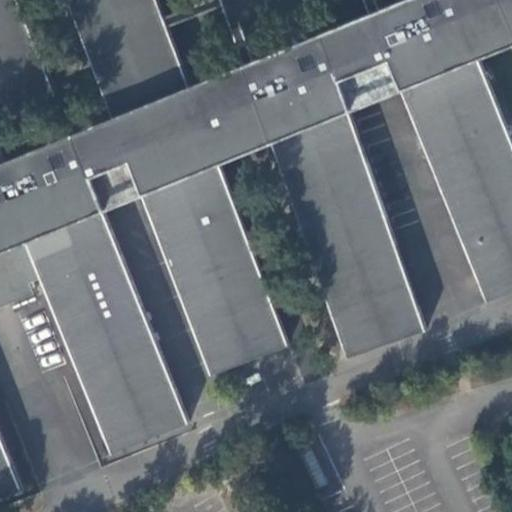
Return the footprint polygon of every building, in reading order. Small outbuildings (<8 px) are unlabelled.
[(79,146),(73,134),(6,161),(0,145),(0,116),(57,93),(49,72),(45,62),(19,0),(0,0),(0,174),(1,177),(0,176),(0,485),(19,478),(0,431),(0,307),(35,293),(22,260),(33,255),(108,441),(185,410),(83,158),(79,146)] [(91,56),(119,130),(119,131),(197,101),(196,98),(191,86),(169,26),(165,16),(158,0),(69,0),(87,45),(91,56)] [(169,26),(224,5),(222,0),(206,0),(165,16),(169,26)] [(231,23),(241,20),(296,0),(222,0),(224,5),(231,23)] [(511,136),(463,15),(456,0),(403,0),(382,9),(378,0),(366,0),(371,13),(377,26),(389,56),(483,290),(511,277),(511,136)] [(500,0),(456,0),(463,15),(500,0)] [(511,0),(503,0),(511,22),(511,0)] [(231,23),(245,64),(255,60),(241,20),(231,23)] [(389,56),(377,26),(328,46),(338,77),(389,56)] [(398,244),(338,77),(328,46),(324,36),(255,60),(245,64),(250,77),(254,88),(345,345),(424,318),(419,305),(410,309),(388,248),(398,244)] [(87,45),(45,62),(49,72),(91,56),(87,45)] [(196,98),(197,101),(200,109),(254,88),(250,77),(196,98)] [(221,164),(200,109),(197,101),(119,131),(123,141),(143,194),(221,164)] [(123,141),(119,131),(119,130),(79,146),(83,158),(123,141)] [(285,332),(221,164),(143,194),(144,195),(207,362),(285,332)] [(410,309),(419,305),(398,244),(388,248),(410,309)] [(511,277),(483,290),(488,300),(511,290),(511,277)] [(428,330),(424,318),(345,345),(349,357),(428,330)] [(289,344),(285,332),(207,362),(212,373),(289,344)] [(185,410),(108,441),(113,453),(190,422),(185,410)] [(19,478),(0,485),(0,498),(24,489),(19,478)]
